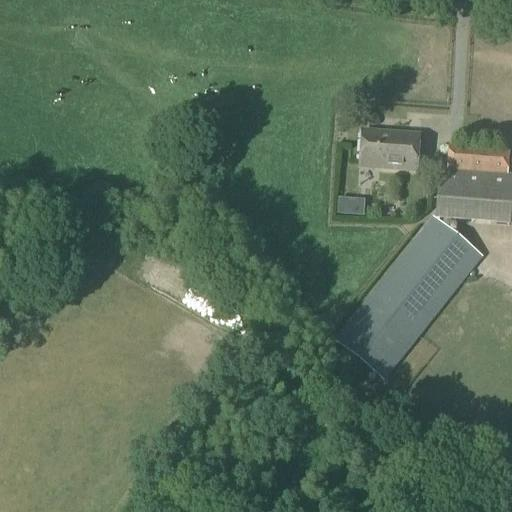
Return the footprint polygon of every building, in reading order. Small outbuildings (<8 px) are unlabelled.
[(416,174),(418,138),(361,134),(359,169),(416,174)] [(511,178),(506,178),(508,153),(448,149),(446,173),(439,173),(435,222),(508,227),(511,180),(511,178)] [(348,217),(349,206),(336,205),(336,217),(348,217)] [(381,383),(480,258),(433,221),(334,345),(381,383)] [(130,281),(146,288),(159,262),(143,254),(130,281)]
